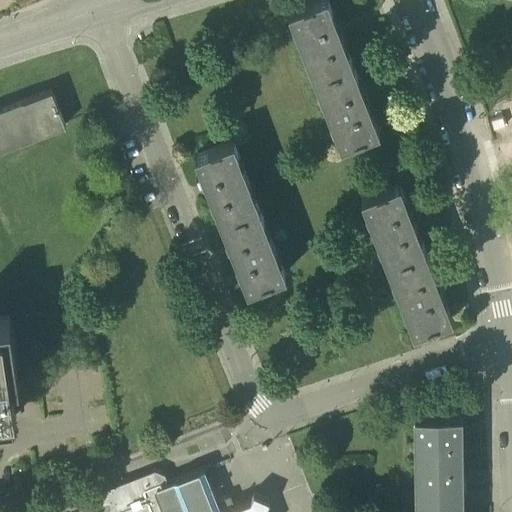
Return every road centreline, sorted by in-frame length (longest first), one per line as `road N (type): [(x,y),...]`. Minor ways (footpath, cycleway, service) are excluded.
road 1 (residential): [(163,177),(245,379),(268,409),(293,411),(511,351)]
road 2 (residential): [(511,351),(464,156),(409,0)]
road 3 (residential): [(163,177),(99,19)]
